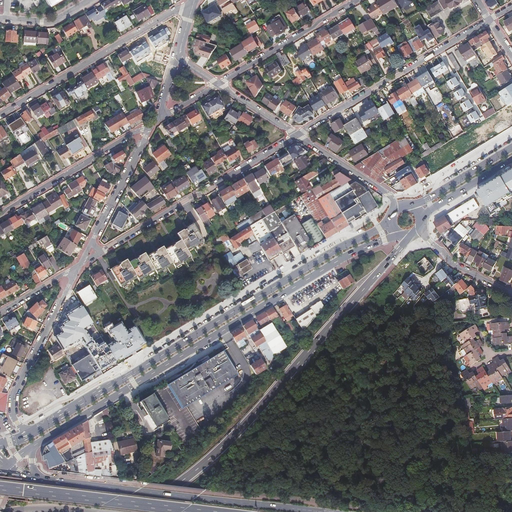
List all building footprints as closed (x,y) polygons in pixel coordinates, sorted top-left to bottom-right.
[(109,0),(101,5),(103,9),(112,4),(113,6),(120,2),(118,0),(109,0)] [(215,0),(224,14),(230,11),(232,11),(236,9),(233,4),(232,3),(228,6),(226,3),(231,0),(230,0),(215,0)] [(245,0),(253,13),(261,8),(256,0),(245,0)] [(383,14),(397,6),(395,1),(393,0),(382,0),(377,3),(383,13),(383,14)] [(445,0),(439,0),(438,1),(444,10),(447,8),(444,3),(445,0)] [(462,2),(460,0),(445,0),(446,0),(451,8),(462,2)] [(496,1),(496,0),(485,0),(484,1),(485,4),(488,8),(491,8),(498,4),(496,1)] [(444,10),(438,1),(432,5),(425,8),(431,18),(444,10)] [(305,3),(295,9),(300,18),(311,12),(305,3)] [(383,13),(377,3),(376,3),(373,5),(373,6),(371,8),(366,10),(372,20),(383,13)] [(146,8),(143,4),(133,11),(138,20),(145,15),(146,17),(150,15),(149,14),(146,8)] [(208,9),(209,10),(202,14),(205,18),(207,17),(209,22),(220,15),(215,5),(208,9)] [(106,14),(102,8),(97,11),(96,11),(95,10),(86,15),(89,20),(92,18),(92,19),(93,18),(94,17),(95,21),(96,20),(97,21),(98,20),(98,21),(98,20),(100,19),(100,20),(100,19),(102,18),(103,17),(102,17),(106,14)] [(300,18),(295,9),(287,14),(292,23),(300,18)] [(274,18),(276,21),(266,27),(272,37),(287,28),(279,15),(274,18)] [(85,16),(72,23),(76,31),(79,30),(82,28),(86,26),(88,29),(91,27),(90,24),(85,16)] [(130,25),(125,17),(115,23),(120,31),(130,25)] [(355,29),(350,20),(339,27),(344,34),(345,35),(355,29)] [(375,32),(378,30),(372,20),(359,27),(363,34),(372,29),(374,33),(375,32)] [(255,21),(246,26),(250,34),(259,28),(255,21)] [(427,26),(428,28),(429,27),(435,37),(444,32),(438,22),(434,25),(433,22),(427,26)] [(67,37),(76,31),(72,23),(62,29),(67,37)] [(344,34),(339,27),(339,25),(328,32),(330,36),(331,37),(334,42),(338,40),(337,38),(344,34)] [(429,30),(424,33),(420,26),(414,29),(421,41),(426,38),(428,42),(434,38),(429,30)] [(151,35),(147,38),(154,49),(157,47),(158,48),(166,43),(165,42),(168,40),(166,37),(170,34),(166,28),(162,30),(162,29),(158,32),(159,33),(152,37),(151,35)] [(16,36),(16,32),(6,31),(5,42),(17,43),(17,36),(16,36)] [(35,43),(36,32),(24,31),(23,42),(35,43)] [(330,36),(328,32),(326,33),(325,31),(322,33),(321,32),(318,34),(318,33),(315,35),(317,39),(322,46),(331,40),(329,38),(329,37),(330,36)] [(48,34),(36,32),(35,43),(47,44),(48,34)] [(480,41),(483,46),(490,42),(488,39),(490,37),(486,32),(478,37),(481,41),(480,41)] [(393,41),(391,38),(388,33),(378,39),(380,44),(379,44),(381,47),(382,48),(393,41)] [(240,40),(242,44),(248,53),(258,46),(253,39),(251,34),(248,36),(240,40)] [(209,43),(210,38),(198,35),(196,39),(209,43)] [(412,40),(407,42),(414,53),(424,47),(420,40),(417,36),(412,40)] [(217,46),(224,49),(228,40),(221,37),(219,40),(217,46)] [(253,39),(258,46),(259,47),(262,45),(257,37),(253,39)] [(472,46),(480,41),(478,37),(469,42),(472,46)] [(377,41),(376,38),(365,45),(368,50),(371,48),(370,45),(377,41)] [(194,55),(204,58),(204,57),(196,54),(193,47),(196,40),(194,39),(192,48),(194,55)] [(313,55),(324,49),(322,46),(317,39),(307,45),(309,49),(313,55)] [(208,59),(217,46),(212,45),(196,40),(193,47),(196,54),(204,57),(204,58),(208,59)] [(406,41),(397,47),(403,58),(413,52),(406,41)] [(132,52),(130,53),(132,56),(136,64),(149,56),(148,55),(151,53),(144,42),(141,44),(142,46),(138,48),(137,46),(130,50),(132,52)] [(497,54),(490,42),(483,46),(474,51),(477,58),(481,64),(485,62),(483,57),(485,55),(486,56),(487,55),(494,66),(502,61),(504,60),(500,52),(497,54)] [(467,64),(477,58),(474,51),(469,43),(458,50),(466,63),(467,64)] [(235,62),(248,54),(248,53),(242,44),(229,52),(235,62)] [(130,53),(125,46),(123,47),(125,52),(117,56),(121,63),(132,56),(130,53)] [(382,48),(381,47),(375,51),(374,50),(373,51),(378,59),(381,57),(382,58),(386,55),(382,48)] [(466,63),(458,50),(454,52),(458,59),(459,59),(462,65),(466,63)] [(64,62),(59,52),(48,59),(54,68),(64,62)] [(281,57),(279,53),(276,55),(283,67),(290,63),(285,55),(281,57)] [(370,53),(354,63),(361,74),(373,67),(374,68),(378,66),(377,65),(370,53)] [(354,63),(349,54),(346,56),(351,65),(354,63)] [(452,54),(448,57),(452,63),(453,65),(456,70),(459,67),(456,61),(452,54)] [(231,64),(226,55),(216,61),(221,70),(231,64)] [(107,60),(104,63),(110,72),(113,70),(107,60)] [(31,72),(32,74),(39,70),(33,61),(27,65),(31,72)] [(507,70),(502,61),(494,66),(496,71),(494,72),(497,76),(506,70),(507,70)] [(271,66),(265,70),(270,79),(282,71),(276,62),(271,65),(271,66)] [(19,68),(19,69),(24,76),(31,72),(27,65),(26,63),(19,68)] [(110,72),(104,63),(95,68),(101,78),(110,73),(110,72)] [(336,69),(333,64),(322,70),(322,71),(325,75),(336,69)] [(130,86),(134,84),(131,79),(127,73),(123,67),(119,69),(123,76),(114,81),(117,84),(119,83),(122,81),(126,79),(130,86)] [(311,77),(309,72),(307,70),(307,69),(301,72),(300,71),(297,67),(294,70),(295,71),(295,72),(296,73),(299,79),(300,80),(299,81),(294,84),(295,87),(299,85),(301,83),(305,80),(303,76),(306,75),(308,79),(309,78),(311,77)] [(19,69),(12,73),(14,76),(17,82),(25,78),(24,76),(19,69)] [(511,79),(506,70),(497,76),(503,86),(501,86),(503,90),(508,88),(511,84),(511,79)] [(98,82),(92,72),(80,79),(81,81),(86,89),(98,82)] [(435,84),(435,83),(428,72),(417,78),(417,79),(424,90),(435,84)] [(446,78),(471,125),(483,119),(457,72),(446,78)] [(148,79),(149,75),(142,73),(131,79),(134,84),(145,78),(148,79)] [(344,83),(339,75),(333,78),(336,83),(334,84),(341,94),(348,90),(344,83)] [(1,84),(5,88),(9,94),(20,87),(17,82),(14,76),(1,84)] [(263,86),(257,76),(246,83),(255,97),(263,86)] [(348,90),(350,93),(367,83),(363,77),(356,82),(353,78),(350,80),(350,79),(348,80),(349,81),(344,83),(348,90)] [(148,83),(151,88),(155,89),(156,81),(148,79),(145,78),(146,79),(148,82),(148,83)] [(407,86),(413,95),(414,97),(415,99),(425,92),(424,90),(417,79),(407,86)] [(69,88),(65,91),(68,96),(73,93),(76,99),(82,95),(81,92),(86,89),(81,81),(77,84),(77,86),(71,89),(69,88)] [(122,82),(122,81),(119,83),(117,84),(120,89),(121,92),(125,90),(121,83),(122,82)] [(407,86),(404,82),(403,82),(402,81),(398,84),(402,89),(397,92),(399,96),(399,97),(401,100),(402,102),(413,95),(407,86)] [(141,104),(154,97),(150,90),(149,87),(147,83),(145,84),(148,88),(136,94),(141,104)] [(473,92),(479,89),(477,85),(475,84),(472,86),(471,88),(472,90),(473,92)] [(332,87),(319,94),(321,98),(324,103),(337,96),(332,87)] [(5,88),(0,91),(0,98),(2,101),(10,96),(9,94),(5,88)] [(469,92),(477,105),(480,103),(478,99),(483,96),(479,89),(473,92),(472,90),(469,92)] [(69,103),(62,92),(51,99),(58,110),(69,103)] [(319,94),(317,92),(314,94),(317,100),(313,102),(312,99),(309,101),(310,104),(315,111),(325,105),(324,103),(321,98),(319,94)] [(404,105),(402,102),(401,100),(400,100),(395,93),(388,97),(392,105),(396,102),(398,106),(401,104),(402,106),(404,105)] [(272,98),(273,98),(267,94),(262,101),(268,105),(272,98)] [(218,96),(211,100),(208,102),(201,106),(208,116),(224,106),(218,96)] [(324,103),(325,105),(338,97),(337,96),(324,103)] [(276,101),(272,98),(268,105),(268,106),(275,111),(280,103),(276,101)] [(296,108),(285,101),(280,110),(290,117),(296,108)] [(378,110),(372,101),(362,107),(366,114),(373,110),(374,112),(378,110)] [(39,107),(36,102),(29,107),(35,118),(39,115),(43,113),(39,107)] [(50,110),(46,104),(46,103),(42,105),(42,104),(41,105),(41,106),(39,107),(43,113),(46,118),(56,112),(53,108),(50,110)] [(395,114),(388,103),(378,110),(384,121),(395,114)] [(97,106),(93,109),(97,115),(102,112),(97,106)] [(302,110),(299,108),(293,118),(299,122),(312,114),(308,107),(302,110)] [(99,118),(95,113),(92,109),(87,112),(88,113),(82,116),(82,115),(80,116),(72,120),(76,126),(76,127),(92,118),(94,121),(99,118)] [(129,125),(144,117),(139,109),(125,118),(128,123),(129,125)] [(230,109),(224,119),(229,122),(230,121),(235,124),(242,113),(239,111),(237,113),(230,109)] [(496,113),(494,109),(484,115),(484,114),(482,115),(485,120),(486,119),(493,115),(496,113)] [(32,118),(26,110),(20,115),(25,122),(27,121),(28,122),(30,120),(29,119),(32,118)] [(186,116),(190,122),(191,125),(201,119),(195,111),(186,116)] [(243,112),(242,113),(238,120),(247,126),(252,118),(243,112)] [(110,121),(104,124),(111,133),(128,123),(125,118),(123,115),(122,113),(117,116),(116,115),(109,119),(110,121)] [(172,123),(178,132),(186,126),(185,125),(190,122),(186,116),(185,115),(181,118),(181,117),(172,123)] [(20,118),(7,126),(12,134),(21,128),(24,133),(29,130),(20,118)] [(355,145),(368,137),(356,118),(344,126),(355,145)] [(76,126),(72,120),(64,125),(58,129),(56,129),(58,133),(60,136),(76,126)] [(344,128),(339,120),(331,125),(336,133),(344,128)] [(179,134),(178,132),(172,123),(171,123),(164,128),(168,136),(172,133),(174,137),(179,134)] [(368,136),(372,134),(367,125),(363,127),(368,136)] [(45,136),(53,131),(51,127),(46,130),(44,127),(40,130),(41,131),(45,136)] [(453,139),(464,132),(461,128),(451,135),(453,139)] [(58,133),(56,129),(55,130),(53,131),(45,136),(37,141),(34,144),(40,154),(41,155),(47,152),(41,143),(46,140),(58,133)] [(38,137),(35,139),(37,141),(45,136),(41,131),(36,134),(38,137)] [(66,146),(72,155),(83,148),(80,144),(81,143),(77,135),(74,137),(76,139),(66,146)] [(342,142),(331,135),(327,140),(331,143),(328,145),(336,151),(342,142)] [(419,160),(421,158),(420,156),(407,135),(396,141),(405,156),(411,165),(419,160)] [(248,152),(253,150),(252,149),(257,146),(253,140),(249,143),(248,142),(243,144),(248,152)] [(401,159),(405,156),(396,141),(381,151),(389,163),(393,161),(396,159),(397,161),(401,159)] [(227,159),(229,162),(234,159),(238,157),(238,156),(240,154),(236,147),(234,143),(232,144),(234,148),(230,150),(224,154),(227,159)] [(289,145),(285,148),(287,151),(291,149),(295,147),(298,147),(301,149),(303,146),(299,143),(293,143),(289,145)] [(432,152),(443,145),(441,143),(430,149),(432,152)] [(37,156),(40,154),(34,144),(29,147),(24,151),(25,152),(29,149),(30,152),(27,154),(24,156),(21,158),(22,159),(24,163),(26,167),(38,159),(37,156)] [(368,155),(362,145),(349,152),(355,162),(368,155)] [(163,146),(152,154),(159,163),(163,169),(163,170),(167,167),(162,160),(170,155),(163,146)] [(287,151),(287,152),(292,161),(294,160),(292,158),(297,155),(299,157),(304,154),(307,152),(301,149),(298,147),(295,147),(291,149),(287,151)] [(421,158),(432,152),(430,149),(420,156),(421,158)] [(211,159),(216,167),(222,163),(221,162),(227,159),(224,154),(222,150),(218,152),(217,154),(210,158),(211,159)] [(389,163),(381,151),(354,167),(374,180),(389,163)] [(113,152),(108,155),(112,162),(113,164),(125,157),(122,152),(115,155),(113,152)] [(287,152),(277,159),(282,167),(292,161),(287,152)] [(21,158),(19,154),(9,161),(11,164),(12,166),(16,172),(16,173),(20,170),(20,169),(22,168),(21,166),(24,163),(22,159),(21,158)] [(294,160),(300,171),(310,165),(308,161),(306,158),(304,154),(299,157),(294,160)] [(210,175),(218,170),(216,167),(211,159),(202,164),(205,169),(206,168),(210,175)] [(277,159),(264,166),(270,176),(280,170),(281,171),(284,170),(282,167),(277,159)] [(404,163),(401,159),(397,161),(396,159),(393,161),(394,163),(385,169),(386,170),(382,172),(384,175),(388,173),(404,163)] [(420,162),(419,160),(411,165),(409,166),(413,174),(417,180),(429,173),(425,165),(416,170),(414,166),(420,162)] [(393,161),(389,163),(374,180),(380,184),(390,177),(388,173),(384,175),(382,172),(386,170),(385,169),(394,163),(393,161)] [(113,164),(112,162),(104,167),(107,172),(114,175),(116,172),(118,173),(120,168),(114,165),(113,164)] [(155,166),(152,162),(143,169),(149,177),(159,170),(155,166)] [(182,165),(192,182),(197,179),(198,182),(206,177),(201,170),(198,172),(195,167),(190,171),(185,163),(182,165)] [(192,183),(192,182),(182,165),(181,166),(192,183)] [(5,169),(0,172),(5,180),(10,177),(9,176),(10,175),(11,176),(12,176),(13,176),(15,175),(15,174),(16,173),(12,166),(5,170),(5,169)] [(390,188),(397,192),(403,192),(406,190),(419,183),(417,180),(413,174),(409,166),(405,168),(396,174),(398,178),(392,182),(394,185),(390,188)] [(262,169),(252,175),(258,185),(268,179),(262,169)] [(295,181),(303,194),(311,189),(311,188),(306,180),(307,179),(318,173),(315,169),(295,181)] [(251,174),(243,179),(249,190),(250,191),(259,186),(258,185),(252,175),(251,174)] [(152,186),(146,177),(131,189),(136,195),(140,199),(154,188),(152,186)] [(172,183),(179,193),(189,186),(183,177),(172,183)] [(511,195),(503,181),(501,177),(477,191),(491,215),(504,208),(501,203),(511,196),(511,195)] [(230,187),(234,194),(236,197),(249,190),(243,179),(230,187)] [(0,197),(8,193),(0,180),(0,197)] [(82,191),(76,180),(67,185),(69,188),(63,191),(68,199),(82,191)] [(102,180),(97,190),(105,194),(109,185),(105,183),(106,182),(102,180)] [(168,199),(179,193),(172,183),(162,190),(168,199)] [(230,187),(230,186),(219,193),(224,201),(234,194),(230,187)] [(102,200),(105,194),(97,190),(93,188),(89,196),(99,201),(100,199),(102,200)] [(251,193),(254,198),(261,194),(258,189),(251,193)] [(47,213),(62,204),(56,193),(46,198),(47,201),(42,204),(47,213)] [(300,196),(297,198),(301,205),(303,204),(304,205),(305,205),(300,196)] [(161,197),(146,205),(147,207),(151,211),(165,202),(161,197)] [(217,212),(225,207),(218,197),(211,201),(217,212)] [(92,217),(99,203),(89,198),(82,212),(92,217)] [(460,208),(465,216),(479,207),(474,199),(460,208)] [(142,201),(134,208),(138,215),(139,214),(140,215),(143,211),(147,207),(146,205),(142,201)] [(208,203),(201,207),(208,218),(214,214),(208,203)] [(48,214),(47,213),(42,204),(31,211),(35,218),(37,221),(48,214)] [(287,204),(274,211),(276,215),(289,207),(287,204)] [(129,212),(124,207),(121,213),(128,216),(129,212)] [(201,207),(195,211),(202,222),(208,218),(201,207)] [(263,213),(266,217),(274,211),(272,207),(263,213)] [(138,215),(134,208),(130,212),(135,218),(138,215)] [(444,238),(445,240),(447,238),(449,235),(462,221),(461,219),(465,216),(460,208),(448,215),(434,223),(441,234),(444,238)] [(250,220),(253,224),(261,219),(266,217),(263,213),(262,210),(249,218),(250,220)] [(35,218),(31,211),(25,214),(24,213),(20,216),(21,217),(20,217),(24,223),(25,225),(35,218)] [(121,213),(119,211),(112,224),(121,229),(123,226),(124,227),(126,222),(125,221),(128,216),(121,213)] [(281,222),(295,246),(296,248),(301,246),(299,244),(303,242),(306,243),(309,241),(300,225),(293,214),(291,214),(292,215),(281,222)] [(20,217),(20,216),(17,218),(15,215),(7,220),(8,221),(13,229),(24,223),(20,217)] [(90,220),(81,215),(75,226),(85,231),(90,220)] [(309,241),(313,246),(326,239),(316,223),(313,217),(300,225),(309,241)] [(238,229),(240,232),(248,227),(253,224),(250,220),(248,221),(249,222),(238,229)] [(13,229),(8,221),(0,225),(0,227),(4,234),(13,229)] [(448,239),(457,246),(463,239),(471,229),(468,227),(471,223),(471,221),(468,221),(462,221),(449,235),(450,236),(448,239)] [(470,236),(478,243),(488,230),(485,225),(479,221),(474,227),(476,229),(470,236)] [(273,239),(282,253),(289,249),(295,246),(281,222),(280,222),(277,224),(278,227),(269,232),(273,239)] [(188,251),(204,242),(193,224),(187,227),(187,228),(185,229),(184,230),(183,231),(182,230),(177,233),(181,240),(175,243),(174,244),(175,244),(174,245),(173,246),(171,247),(170,246),(164,250),(162,247),(156,250),(157,251),(156,252),(155,252),(153,254),(153,253),(146,256),(144,253),(139,257),(138,257),(139,258),(138,258),(137,259),(135,260),(134,260),(128,263),(127,260),(121,264),(121,265),(120,266),(119,266),(117,267),(117,266),(110,270),(111,272),(108,274),(110,278),(113,282),(116,280),(122,289),(138,279),(140,282),(156,273),(157,275),(174,265),(176,269),(193,259),(188,251)] [(500,234),(505,235),(505,232),(507,232),(507,230),(510,231),(511,231),(511,228),(511,226),(500,226),(497,226),(496,235),(499,236),(500,234)] [(237,265),(243,274),(252,269),(246,259),(245,260),(241,254),(239,253),(232,257),(226,247),(228,246),(226,242),(230,240),(235,248),(240,246),(239,243),(247,238),(246,243),(253,254),(262,249),(260,247),(248,227),(240,232),(229,239),(223,243),(222,243),(217,247),(219,251),(230,269),(237,265)] [(73,230),(67,240),(75,245),(76,246),(81,235),(73,230)] [(226,234),(220,237),(223,243),(229,239),(226,234)] [(53,247),(49,240),(46,236),(37,241),(40,246),(43,244),(43,245),(47,250),(53,247)] [(69,256),(75,245),(67,240),(64,238),(57,248),(69,256)] [(262,249),(269,261),(282,253),(273,239),(260,247),(262,249)] [(468,258),(469,258),(473,250),(463,245),(459,251),(464,254),(464,255),(468,258)] [(289,249),(294,258),(300,254),(296,248),(295,246),(289,249)] [(468,260),(472,262),(478,253),(473,250),(469,258),(468,260)] [(24,254),(22,251),(18,253),(20,256),(22,260),(24,262),(19,265),(22,270),(29,265),(23,254),(24,254)] [(481,268),(485,260),(488,255),(480,251),(477,256),(474,261),(478,263),(477,265),(481,268)] [(48,259),(45,254),(37,259),(42,266),(44,270),(51,265),(48,259)] [(51,265),(55,272),(59,269),(52,257),(48,259),(51,265)] [(433,268),(425,258),(417,264),(425,275),(433,268)] [(483,267),(492,271),(496,264),(487,259),(483,267)] [(230,269),(235,278),(243,274),(237,265),(230,269)] [(39,278),(46,274),(44,270),(42,266),(34,271),(36,275),(39,278)] [(449,276),(443,269),(435,275),(441,282),(444,280),(449,276)] [(107,279),(101,270),(91,276),(96,285),(107,279)] [(510,280),(511,278),(511,275),(511,274),(504,271),(503,274),(500,280),(508,283),(509,280),(510,280)] [(449,276),(444,280),(447,285),(449,283),(452,287),(460,281),(456,277),(455,278),(451,274),(449,276)] [(37,284),(41,282),(39,278),(36,275),(32,277),(37,284)] [(338,282),(342,288),(342,289),(354,282),(350,276),(338,282)] [(411,280),(408,278),(401,286),(404,288),(403,289),(405,292),(404,293),(408,296),(409,295),(410,296),(410,297),(410,299),(412,300),(413,301),(414,300),(415,300),(417,300),(420,297),(419,294),(421,292),(417,288),(418,288),(416,286),(416,285),(413,283),(415,281),(412,279),(411,280)] [(2,287),(7,296),(19,289),(14,280),(2,287)] [(458,290),(462,294),(467,289),(468,288),(461,280),(460,281),(452,287),(449,290),(451,293),(456,288),(458,290)] [(468,288),(467,289),(469,293),(470,298),(472,297),(484,295),(483,291),(482,291),(481,291),(479,291),(478,290),(475,291),(474,289),(471,285),(468,288)] [(96,298),(89,286),(78,293),(84,305),(96,298)] [(428,293),(425,295),(430,300),(432,299),(433,300),(432,301),(434,303),(435,301),(436,301),(439,298),(440,298),(433,289),(430,291),(428,293)] [(470,298),(469,298),(470,305),(475,304),(476,310),(487,308),(486,304),(486,305),(485,300),(486,298),(486,296),(484,295),(484,294),(484,295),(472,297),(470,298)] [(36,303),(26,313),(29,318),(36,322),(38,319),(36,318),(43,310),(42,309),(46,306),(41,301),(38,305),(36,303)] [(302,331),(323,308),(320,301),(309,308),(310,310),(295,320),(302,331)] [(289,318),(293,316),(286,305),(279,310),(286,322),(290,319),(289,318)] [(82,306),(65,316),(68,321),(62,325),(63,326),(59,328),(62,332),(54,337),(59,344),(62,350),(81,339),(83,342),(90,353),(100,370),(106,366),(105,365),(111,361),(106,352),(109,350),(108,348),(104,342),(92,323),(88,315),(82,306)] [(277,317),(272,308),(265,313),(270,321),(277,317)] [(270,321),(265,313),(256,318),(261,326),(269,321),(270,321)] [(98,332),(105,328),(97,314),(90,318),(98,332)] [(8,331),(19,325),(14,317),(3,323),(8,331)] [(33,330),(37,322),(36,322),(29,318),(27,317),(23,325),(33,330)] [(274,356),(273,355),(269,348),(263,338),(260,333),(255,337),(253,334),(255,333),(254,331),(257,329),(252,320),(243,326),(256,349),(260,347),(262,351),(268,360),(274,356)] [(489,331),(489,335),(491,335),(501,334),(503,334),(505,333),(504,330),(509,329),(508,322),(491,324),(491,328),(493,328),(493,330),(489,331)] [(263,338),(275,331),(271,323),(263,328),(259,331),(260,333),(263,338)] [(120,324),(110,330),(117,342),(108,348),(109,350),(115,360),(121,356),(123,358),(140,347),(138,345),(145,341),(136,326),(130,330),(131,332),(127,335),(120,324)] [(461,342),(463,345),(469,341),(473,339),(476,337),(474,334),(478,331),(474,325),(459,335),(461,338),(463,337),(464,340),(461,342)] [(242,332),(239,328),(230,334),(233,339),(235,343),(245,337),(242,332)] [(270,348),(282,341),(276,330),(275,331),(263,338),(270,348)] [(507,337),(507,333),(505,333),(503,334),(501,334),(491,335),(491,339),(496,338),(496,341),(494,341),(494,345),(511,344),(511,337),(507,337)] [(20,358),(27,344),(12,337),(5,344),(14,348),(12,354),(20,358)] [(465,352),(467,355),(479,348),(482,346),(479,340),(475,342),(473,339),(469,341),(463,345),(460,347),(459,347),(461,350),(465,348),(466,351),(465,352)] [(273,355),(286,347),(282,341),(270,348),(269,348),(273,355)] [(54,361),(65,354),(62,350),(59,344),(55,347),(56,347),(53,349),(53,348),(48,351),(54,361)] [(467,355),(463,358),(465,361),(467,360),(469,363),(465,365),(466,368),(477,362),(480,360),(478,357),(482,354),(479,348),(467,355)] [(237,375),(223,351),(168,385),(189,421),(206,411),(198,398),(237,375)] [(0,352),(0,373),(5,376),(6,376),(10,378),(18,361),(0,352)] [(97,365),(90,353),(72,365),(81,381),(96,372),(93,367),(97,365)] [(255,375),(266,368),(261,359),(254,362),(253,359),(254,359),(251,354),(245,358),(255,375)] [(493,364),(501,376),(505,374),(504,372),(506,371),(508,375),(511,373),(505,363),(503,359),(500,361),(498,357),(492,361),(493,364)] [(62,372),(59,374),(65,384),(76,377),(69,368),(67,364),(60,368),(62,372)] [(492,382),(494,387),(498,385),(495,381),(498,379),(499,381),(502,379),(501,376),(493,364),(487,367),(489,371),(486,373),(488,376),(492,382)] [(477,380),(481,386),(482,388),(484,390),(487,388),(484,384),(487,383),(488,384),(492,382),(488,376),(486,373),(483,368),(476,371),(479,375),(476,377),(477,380)] [(467,370),(461,374),(470,389),(474,387),(473,386),(476,384),(478,388),(481,386),(477,380),(476,377),(475,376),(473,372),(470,374),(467,370)] [(169,420),(153,393),(139,402),(155,428),(169,420)] [(511,399),(511,395),(500,396),(500,401),(501,401),(501,403),(501,404),(511,403),(511,400),(511,399)] [(511,406),(502,408),(502,409),(495,409),(495,420),(503,419),(503,418),(511,416),(511,406)] [(103,417),(102,412),(94,417),(97,421),(103,417)] [(511,418),(503,419),(504,431),(511,430),(511,418)] [(83,439),(89,438),(90,438),(87,421),(81,424),(83,439)] [(91,451),(90,443),(89,438),(83,439),(81,424),(52,442),(60,453),(69,448),(71,447),(83,439),(85,449),(72,455),(74,459),(85,454),(91,451)] [(497,432),(498,443),(503,442),(511,441),(511,430),(504,431),(497,432)] [(136,451),(133,439),(117,443),(120,455),(136,451)] [(101,469),(109,469),(109,466),(108,462),(111,461),(110,457),(109,452),(113,451),(110,440),(90,443),(91,451),(94,470),(101,469)] [(162,455),(165,455),(165,450),(170,450),(169,450),(170,443),(171,443),(171,442),(157,441),(157,442),(156,455),(155,455),(155,456),(162,457),(162,455)] [(511,441),(503,442),(503,453),(511,452),(511,441)] [(60,453),(52,442),(46,446),(45,447),(41,457),(42,461),(46,461),(48,469),(52,468),(54,468),(65,463),(60,453)] [(471,444),(472,454),(493,453),(493,451),(490,451),(486,451),(486,445),(479,445),(479,449),(477,449),(477,444),(471,444)] [(60,453),(65,463),(67,462),(74,459),(72,455),(69,448),(60,453)] [(95,476),(100,477),(101,469),(94,470),(91,451),(85,454),(88,475),(95,475),(95,476)] [(88,475),(85,454),(74,459),(67,462),(69,473),(88,475)] [(154,465),(148,470),(151,474),(157,469),(154,465)]
